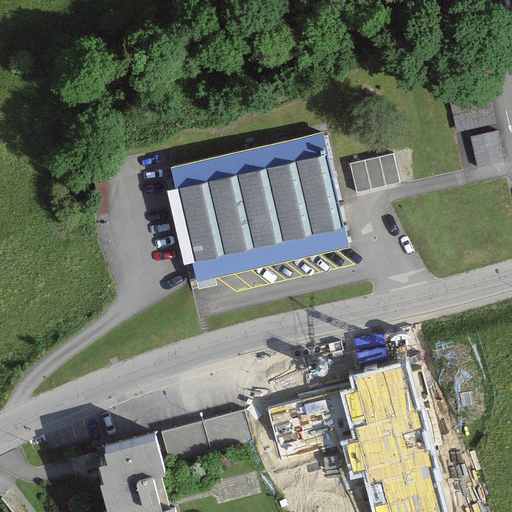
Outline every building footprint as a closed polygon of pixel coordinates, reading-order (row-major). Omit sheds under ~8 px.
[(460,133),(500,125),(492,90),(453,99),(460,133)] [(326,130),(172,164),(198,282),(352,245),(326,130)] [(498,131),(472,137),(479,167),(505,161),(498,131)] [(392,154),(351,165),(358,193),(399,183),(392,154)] [(106,445),(123,511),(192,511),(191,506),(176,510),(167,476),(184,471),(173,427),(106,445)]
